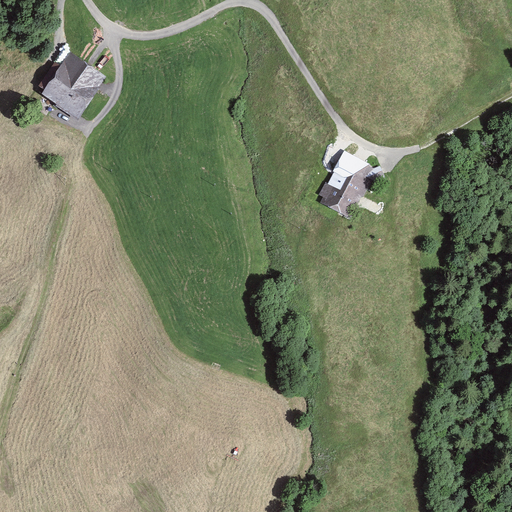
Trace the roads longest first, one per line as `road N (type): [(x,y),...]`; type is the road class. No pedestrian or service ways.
road 1 (track): [(243,0),(269,15),(339,121),(370,146),(421,146),(511,95)]
road 2 (track): [(86,0),(114,30),(137,35),(183,26),(235,0)]
road 3 (track): [(114,30),(112,96),(85,132),(56,116)]
